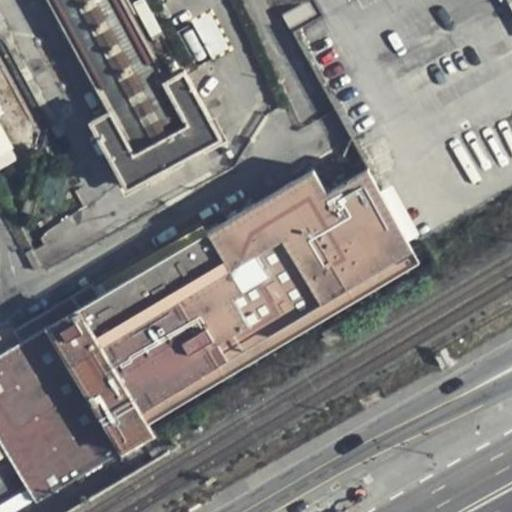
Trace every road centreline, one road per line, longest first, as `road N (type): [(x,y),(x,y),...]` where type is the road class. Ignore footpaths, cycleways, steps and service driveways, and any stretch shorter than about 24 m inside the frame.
road 1 (unknown): [(369,0),(425,134),(444,136),(511,103)]
road 2 (primary): [(511,353),(329,470)]
road 3 (primary): [(329,470),(511,385)]
road 4 (unknown): [(240,0),(287,152)]
